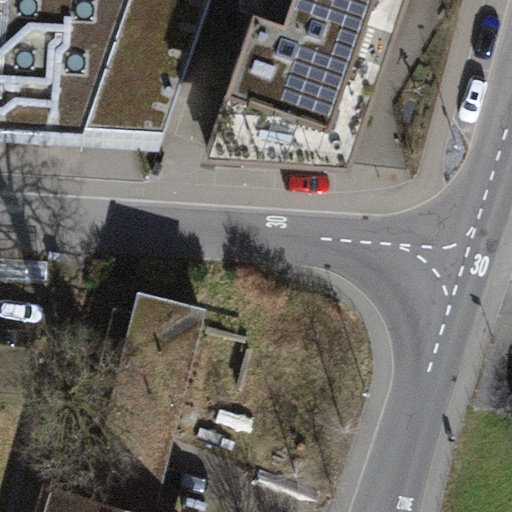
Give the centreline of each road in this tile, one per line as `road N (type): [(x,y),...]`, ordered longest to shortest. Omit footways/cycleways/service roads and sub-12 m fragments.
road 1 (residential): [(462,261),(383,243),(0,219)]
road 2 (residential): [(384,511),(462,261)]
road 3 (residential): [(462,261),(511,111)]
